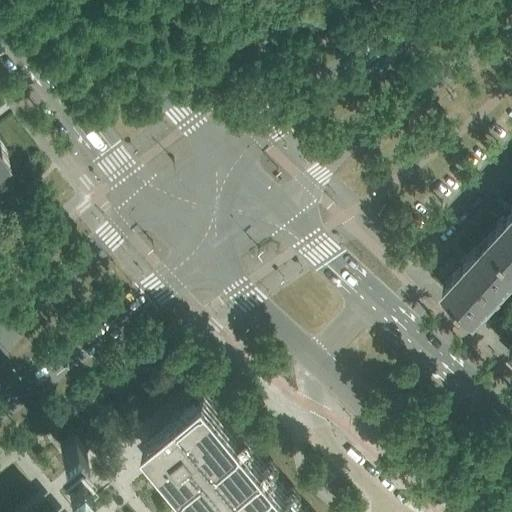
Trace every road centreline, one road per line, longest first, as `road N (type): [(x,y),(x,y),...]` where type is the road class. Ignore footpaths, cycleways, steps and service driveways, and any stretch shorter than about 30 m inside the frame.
road 1 (secondary): [(277,201),(511,28)]
road 2 (secondary): [(459,0),(219,150)]
road 3 (secondary): [(0,403),(204,254)]
road 4 (tertiary): [(0,17),(148,201)]
road 5 (tertiary): [(315,357),(487,511)]
road 6 (tertiary): [(219,150),(76,0)]
road 7 (secondary): [(148,201),(0,337)]
road 8 (residential): [(315,357),(320,439),(399,511)]
road 9 (tertiary): [(511,419),(375,294)]
road 10 (tertiary): [(204,254),(315,357)]
road 11 (tertiary): [(375,294),(277,201)]
